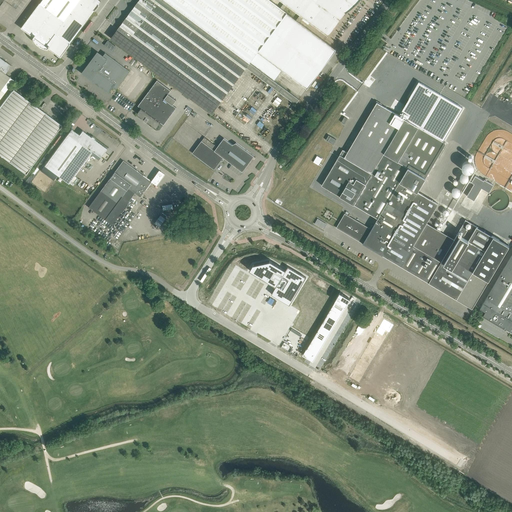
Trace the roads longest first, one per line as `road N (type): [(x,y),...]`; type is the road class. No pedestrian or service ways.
road 1 (unclassified): [(264,177),(390,0)]
road 2 (unknown): [(129,145),(79,216),(106,237),(131,207)]
road 3 (primary): [(209,190),(83,99)]
road 4 (unclassified): [(511,380),(383,305)]
road 5 (primary): [(511,373),(386,299)]
road 6 (unclassified): [(309,372),(189,297)]
road 7 (unknown): [(339,69),(457,144)]
road 8 (unknown): [(457,144),(440,184),(444,199),(481,220),(511,221)]
road 9 (primary): [(386,299),(281,236)]
